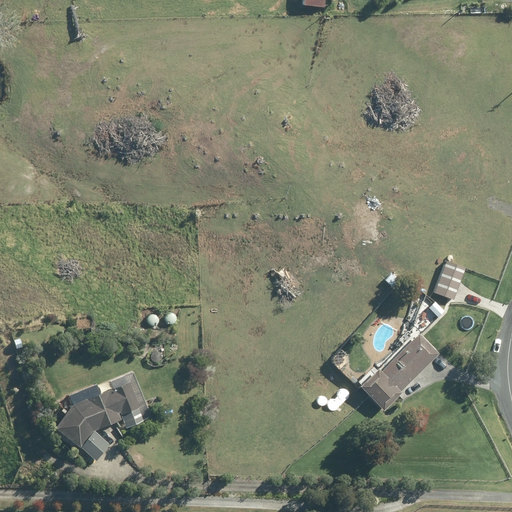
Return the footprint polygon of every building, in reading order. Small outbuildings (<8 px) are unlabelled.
[(379,220),(369,221),(369,238),(379,238),(379,220)] [(389,272),(383,279),(392,288),(398,281),(389,272)] [(462,299),(454,311),(466,320),(474,309),(462,299)] [(432,304),(425,312),(432,317),(438,309),(432,304)] [(20,333),(9,336),(13,349),(24,346),(20,333)] [(401,392),(439,355),(420,335),(381,373),(379,370),(361,388),(384,412),(402,394),(401,392)] [(111,390),(73,406),(56,428),(81,448),(94,432),(121,420),(120,416),(138,408),(128,383),(111,390)]
